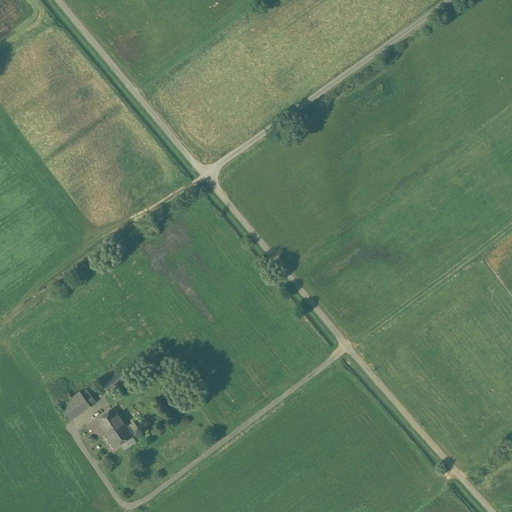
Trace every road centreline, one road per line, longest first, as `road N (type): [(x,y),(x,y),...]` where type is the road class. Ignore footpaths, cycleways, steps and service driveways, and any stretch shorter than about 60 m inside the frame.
road 1 (unclassified): [(204,177),(490,511)]
road 2 (unclassified): [(204,177),(450,0)]
road 3 (unclassified): [(57,0),(204,177)]
